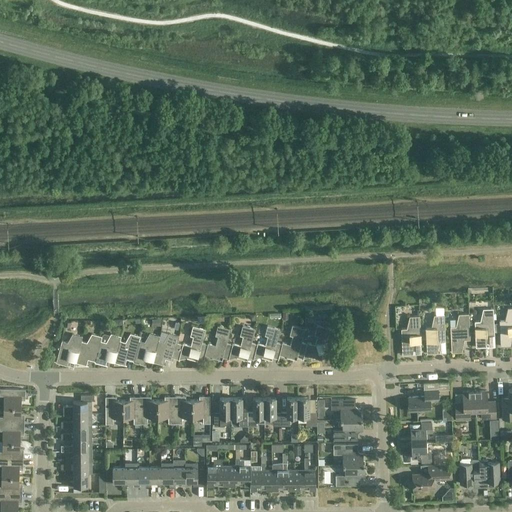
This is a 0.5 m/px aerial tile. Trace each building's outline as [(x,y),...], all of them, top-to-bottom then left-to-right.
[(505,320),(499,320),(500,346),(511,346),(511,340),(511,307),(508,308),(505,320)] [(475,321),(476,347),(486,347),(489,335),(495,334),(493,308),(483,309),(480,321),(475,321)] [(450,326),(451,352),(462,352),(464,340),(470,340),(469,314),(459,314),(456,326),(450,326)] [(426,328),(427,354),(437,353),(440,341),(445,341),(444,315),(434,315),(431,327),(426,328)] [(401,329),(402,355),(413,354),(415,342),(421,342),(420,316),(409,316),(407,328),(401,329)] [(257,344),(252,343),(251,343),(247,357),(248,358),(253,359),(253,360),(254,360),(254,359),(261,357),(272,360),(273,357),(272,357),(276,342),(277,342),(280,329),(267,325),(265,335),(268,336),(266,345),(258,343),(257,344)] [(282,344),(277,342),(276,342),(272,357),(273,357),(278,359),(278,360),(280,355),(284,356),(284,357),(285,358),(286,358),(287,359),(288,358),(289,358),(297,360),(297,357),(301,342),(305,329),(292,325),(290,335),(293,336),(290,345),(282,343),(282,344)] [(307,344),(301,342),(297,357),(303,359),(303,360),(304,359),(311,357),(322,359),(325,347),(328,346),(326,342),(330,329),(317,325),(315,335),(317,336),(315,345),(307,342),(307,344)] [(183,344),(177,343),(173,358),(172,362),(173,358),(179,359),(179,360),(179,359),(187,357),(197,360),(198,358),(202,343),(206,329),(193,326),(190,336),(193,337),(191,345),(183,343),(183,344)] [(207,344),(202,343),(198,358),(203,359),(203,360),(204,360),(205,355),(209,357),(210,357),(210,358),(211,358),(212,359),(213,359),(214,358),(215,358),(222,360),(223,358),(227,343),(230,329),(218,326),(215,336),(218,337),(216,345),(208,343),(207,344)] [(232,344),(227,343),(223,358),(228,359),(228,360),(229,360),(229,359),(237,357),(247,360),(248,358),(247,357),(251,343),(252,343),(255,329),(243,326),(240,336),(243,336),(241,345),(233,343),(232,344)] [(106,342),(101,341),(96,359),(95,359),(95,362),(106,365),(107,358),(109,357),(115,359),(120,340),(120,341),(121,336),(111,333),(106,342)] [(125,342),(120,341),(120,340),(115,359),(114,362),(125,365),(127,358),(128,357),(134,359),(139,340),(141,336),(130,333),(125,342)] [(145,342),(139,340),(134,359),(133,362),(144,365),(146,358),(148,357),(153,358),(153,359),(158,340),(159,340),(160,336),(150,333),(145,342)] [(164,342),(159,340),(158,340),(153,359),(153,358),(152,362),(163,365),(165,358),(167,357),(173,358),(172,362),(173,358),(177,343),(179,336),(169,333),(164,342)] [(81,341),(82,341),(83,336),(72,334),(68,342),(62,341),(60,346),(58,348),(59,350),(56,362),(67,365),(69,359),(71,358),(76,359),(81,341)] [(87,342),(82,341),(81,341),(76,359),(75,362),(86,365),(88,358),(90,358),(95,359),(96,359),(101,341),(102,336),(92,334),(87,342)] [(0,395),(4,396),(4,406),(21,407),(22,400),(25,400),(26,389),(0,388),(0,395)] [(511,389),(508,389),(509,397),(502,397),(503,419),(511,418),(511,389)] [(425,390),(425,396),(409,397),(410,411),(430,410),(430,401),(438,401),(438,390),(425,390)] [(487,390),(475,391),(476,410),(481,410),(482,419),(496,418),(495,400),(487,401),(487,390)] [(476,410),(475,391),(463,392),(463,402),(455,402),(456,420),(470,419),(470,411),(476,410)] [(63,415),(73,415),(73,413),(92,413),(92,401),(94,401),(94,394),(81,395),(81,401),(73,401),(73,406),(63,406),(63,415)] [(123,418),(123,400),(116,400),(116,396),(105,397),(106,424),(113,424),(113,418),(123,418)] [(130,400),(123,400),(123,418),(134,418),(134,424),(141,424),(141,396),(130,396),(130,400)] [(151,396),(141,396),(141,424),(148,424),(148,418),(158,417),(158,400),(151,400),(151,396)] [(165,400),(158,400),(158,417),(168,417),(168,423),(175,423),(175,396),(165,396),(165,400)] [(186,396),(175,396),(175,423),(182,423),(182,417),(192,417),(192,400),(186,400),(186,396)] [(199,400),(192,400),(192,417),(203,417),(203,423),(210,423),(210,396),(199,396),(199,400)] [(287,412),(281,412),(281,426),(290,426),(290,416),(298,416),(298,397),(287,398),(287,412)] [(309,397),(298,397),(298,416),(306,416),(306,426),(317,426),(317,412),(309,412),(309,397)] [(231,417),(231,398),(220,398),(220,412),(214,412),(214,426),(223,426),(231,423),(231,417)] [(242,398),(231,398),(231,417),(239,417),(239,426),(248,426),(248,412),(242,412),(242,398)] [(253,412),(248,412),(248,426),(256,426),(256,423),(264,423),(264,398),(253,398),(253,412)] [(276,398),(264,398),(264,423),(273,423),(273,426),(281,426),(281,412),(276,412),(276,398)] [(341,409),(341,419),(362,419),(362,418),(361,418),(361,408),(356,408),(355,399),(331,399),(331,409),(341,409)] [(0,416),(0,423),(24,424),(25,414),(21,414),(21,407),(4,406),(3,417),(0,416)] [(61,427),(73,427),(73,425),(92,425),(92,413),(73,413),(73,415),(73,422),(71,422),(71,421),(61,421),(61,427)] [(362,419),(341,419),(341,421),(342,420),(343,430),(333,430),(333,440),(358,440),(358,430),(363,430),(362,419)] [(0,430),(3,431),(3,441),(20,442),(21,435),(24,435),(24,424),(0,423),(0,430)] [(410,429),(411,443),(427,443),(426,433),(432,433),(432,423),(421,423),(421,428),(410,429)] [(62,439),(73,439),(73,437),(92,437),(92,425),(73,425),(73,427),(73,434),(62,433),(62,439)] [(61,451),(73,451),(73,449),(92,449),(92,437),(73,437),(73,439),(73,445),(61,446),(61,451)] [(0,451),(0,458),(23,459),(24,448),(20,448),(20,442),(3,441),(2,451),(0,451)] [(427,443),(411,443),(412,458),(421,457),(421,463),(432,462),(431,452),(427,452),(427,443)] [(343,454),(343,464),(365,464),(365,463),(363,463),(363,453),(358,453),(358,444),(333,444),(334,454),(343,454)] [(65,463),(73,463),(73,461),(92,461),(92,449),(73,449),(73,451),(73,458),(65,458),(65,463)] [(304,470),(305,488),(316,488),(316,470),(309,470),(309,457),(304,457),(304,470)] [(0,465),(2,465),(2,476),(19,476),(19,469),(23,470),(23,459),(0,458),(0,465)] [(207,485),(218,484),(218,458),(214,458),(214,466),(207,466),(207,485)] [(218,458),(218,484),(229,484),(229,466),(222,466),(222,458),(218,458)] [(229,484),(240,484),(240,460),(240,458),(235,458),(235,466),(229,466),(229,484)] [(487,459),(479,460),(480,487),(488,487),(488,485),(489,485),(490,483),(490,482),(500,481),(499,462),(487,462),(487,459)] [(240,484),(250,484),(251,484),(250,470),(251,470),(251,466),(244,466),(244,460),(240,460),(240,484)] [(480,487),(479,460),(471,460),(471,463),(459,464),(460,483),(470,483),(470,484),(471,486),(472,485),(473,488),(480,487)] [(65,475),(73,475),(73,473),(88,473),(92,473),(92,461),(73,461),(73,463),(73,470),(65,470),(65,475)] [(283,462),(272,464),(272,470),(272,489),(283,489),(283,462)] [(287,470),(287,462),(283,462),(283,489),(294,489),(294,470),(287,470)] [(137,463),(125,463),(125,467),(125,482),(127,482),(134,481),(134,486),(139,486),(139,481),(137,481),(137,467),(137,463)] [(173,463),(161,463),(161,467),(161,481),(163,481),(170,481),(170,486),(175,486),(175,481),(173,481),(173,467),(173,463)] [(198,463),(185,463),(185,467),(185,481),(187,481),(193,481),(193,486),(204,486),(204,469),(198,469),(198,463)] [(261,463),(261,489),(272,489),(272,470),(265,470),(265,463),(261,463)] [(365,464),(343,464),(343,465),(345,465),(345,475),(336,475),(336,485),(360,485),(360,475),(365,475),(365,464)] [(435,465),(435,471),(433,472),(433,473),(412,474),(413,489),(434,488),(434,479),(452,478),(451,464),(435,465)] [(127,482),(125,482),(125,467),(113,467),(113,482),(122,482),(122,487),(127,487),(127,482)] [(149,467),(137,467),(137,481),(139,481),(146,481),(146,486),(151,486),(151,481),(149,481),(149,467)] [(161,467),(149,467),(149,481),(151,481),(158,481),(158,486),(163,486),(163,481),(161,481),(161,467)] [(185,467),(173,467),(173,481),(175,481),(182,481),(182,486),(187,486),(187,481),(185,481),(185,467)] [(251,484),(250,484),(250,489),(261,489),(261,470),(251,470),(250,470),(251,484)] [(294,470),(294,489),(305,488),(304,470),(294,470)] [(73,473),(73,475),(73,482),(68,482),(69,487),(74,487),(74,486),(88,486),(88,473),(73,473)] [(0,486),(0,492),(22,494),(23,483),(19,483),(19,476),(2,476),(1,486),(0,486)] [(0,500),(1,500),(1,510),(18,511),(18,504),(22,504),(22,494),(0,492),(0,500)]
